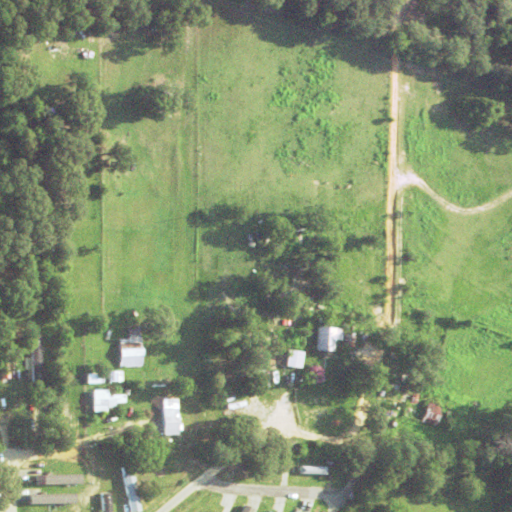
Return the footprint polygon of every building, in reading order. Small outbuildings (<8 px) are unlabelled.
[(159,117),(160,88),(170,88),(169,117),(159,117)] [(40,123),(41,116),(76,118),(76,125),(40,123)] [(49,139),(49,131),(80,133),(80,141),(49,139)] [(16,305),(26,302),(34,328),(24,332),(16,305)] [(141,338),(142,366),(120,367),(119,339),(129,339),(128,327),(139,326),(139,338),(141,338)] [(334,340),(334,351),(316,350),(317,327),(342,328),(341,340),(334,340)] [(41,381),(40,334),(31,334),(31,382),(41,381)] [(343,346),(344,334),(355,335),(354,346),(343,346)] [(286,366),(288,350),(304,352),(302,367),(286,366)] [(9,378),(9,376),(0,376),(0,363),(8,363),(8,360),(21,360),(21,378),(9,378)] [(122,370),(108,370),(108,381),(122,381),(122,370)] [(87,374),(103,374),(103,383),(87,383),(87,374)] [(115,408),(106,408),(106,412),(92,412),(92,390),(107,390),(107,395),(124,395),(124,403),(115,403),(115,408)] [(376,402),(379,390),(394,395),(391,406),(376,402)] [(402,403),(404,392),(410,394),(408,405),(402,403)] [(410,401),(412,393),(418,394),(416,403),(410,401)] [(436,425),(436,427),(421,422),(428,401),(455,410),(448,429),(436,425)] [(0,403),(13,403),(14,433),(0,433),(0,403)] [(46,427),(48,406),(61,406),(61,411),(69,412),(68,429),(46,427)] [(163,435),(163,417),(179,417),(179,435),(163,435)] [(123,466),(131,465),(136,504),(128,505),(123,466)] [(261,474),(261,466),(283,468),(282,475),(261,474)] [(303,475),(304,467),(326,469),(325,476),(303,475)] [(36,484),(36,476),(76,476),(76,484),(36,484)] [(101,511),(99,481),(107,480),(109,511),(101,511)] [(37,503),(37,495),(77,496),(77,504),(37,503)]
